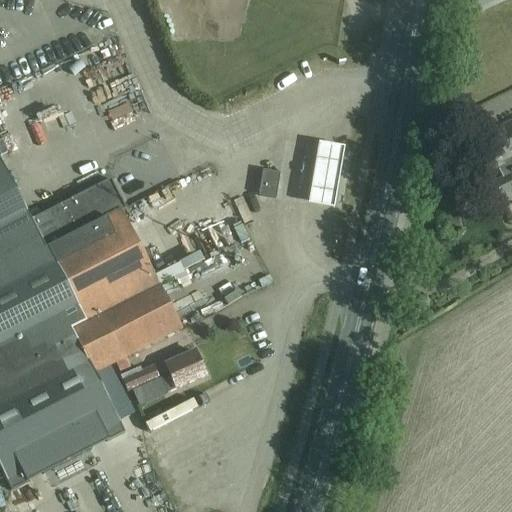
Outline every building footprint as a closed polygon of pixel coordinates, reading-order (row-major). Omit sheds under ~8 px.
[(511,161),(511,120),(468,144),(476,160),(485,176),(498,168),(502,176),(508,188),(511,185),(511,162),(511,161)] [(344,150),(314,144),(303,203),(334,209),(344,150)] [(0,466),(12,491),(125,432),(95,375),(181,331),(120,213),(125,210),(110,180),(31,221),(0,161),(0,466)] [(258,197),(276,200),(280,175),(262,172),(258,197)] [(179,186),(163,189),(166,202),(181,199),(179,186)] [(171,228),(176,238),(199,227),(194,217),(171,228)] [(120,377),(127,393),(159,378),(167,394),(204,377),(194,353),(165,366),(164,363),(142,373),(140,368),(120,377)]
